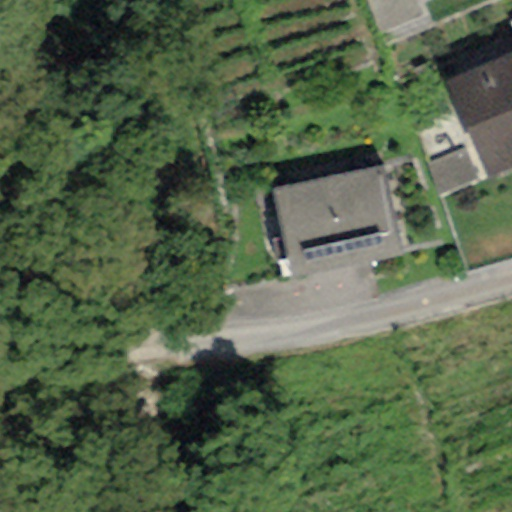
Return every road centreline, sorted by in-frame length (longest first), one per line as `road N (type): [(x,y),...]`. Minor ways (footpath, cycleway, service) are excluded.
road 1 (residential): [(511,280),(373,317),(190,349)]
road 2 (track): [(190,349),(0,372)]
